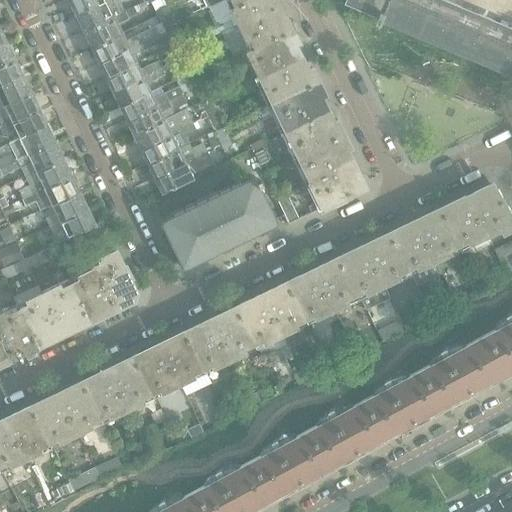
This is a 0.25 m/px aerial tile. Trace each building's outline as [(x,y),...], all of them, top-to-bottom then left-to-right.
[(104,0),(68,0),(75,14),(104,0)] [(84,31),(124,12),(118,0),(104,0),(75,14),(84,31)] [(222,0),(202,0),(206,8),(207,8),(222,0)] [(283,17),(279,7),(275,0),(222,0),(207,8),(216,25),(210,28),(213,36),(238,24),(246,41),(250,39),(254,47),(291,29),(284,16),(283,17)] [(348,0),(348,3),(380,16),(378,22),(383,25),(384,22),(511,75),(511,28),(444,0),(348,0)] [(175,23),(166,6),(158,10),(166,27),(175,23)] [(121,34),(117,25),(128,20),(127,18),(126,17),(135,13),(133,7),(124,12),(84,31),(92,48),(121,34)] [(99,63),(156,35),(152,27),(124,41),(121,34),(92,48),(99,63)] [(306,70),(302,61),(293,44),(297,42),(291,29),(254,47),(243,52),(268,104),(316,81),(310,68),(306,70)] [(132,56),(155,44),(158,51),(170,45),(164,32),(156,35),(99,63),(105,77),(135,62),(132,56)] [(0,64),(12,59),(4,42),(0,43),(0,64)] [(0,85),(28,72),(26,69),(19,72),(12,59),(0,64),(0,85)] [(112,91),(161,68),(162,68),(158,61),(139,70),(135,62),(105,77),(112,91)] [(149,92),(146,85),(157,80),(164,76),(161,68),(112,91),(120,106),(149,92)] [(0,105),(28,92),(23,80),(30,76),(28,72),(0,85),(0,105)] [(234,89),(249,81),(246,74),(231,82),(234,89)] [(230,91),(225,81),(208,90),(213,99),(230,91)] [(331,122),(327,113),(318,96),(322,94),(316,81),(268,104),(293,156),(341,133),(335,120),(331,122)] [(126,120),(182,93),(179,87),(164,94),(163,92),(152,98),(149,92),(120,106),(126,120)] [(222,120),(215,106),(225,101),(226,102),(237,96),(233,89),(230,91),(213,99),(200,105),(211,126),(222,120)] [(0,125),(36,108),(28,92),(0,105),(0,125)] [(133,133),(179,111),(178,108),(185,105),(180,95),(182,94),(182,93),(126,120),(133,133)] [(38,109),(50,103),(48,99),(36,105),(38,109)] [(45,125),(36,108),(0,125),(0,131),(2,135),(14,129),(19,138),(45,125)] [(140,148),(192,123),(189,118),(190,118),(186,108),(179,111),(133,133),(140,148)] [(147,163),(188,143),(185,137),(195,131),(192,123),(140,148),(147,163)] [(0,167),(53,142),(45,125),(19,138),(8,144),(13,153),(0,159),(0,167)] [(223,127),(213,131),(221,149),(231,144),(223,127)] [(360,182),(352,165),(344,148),(347,146),(341,133),(293,156),(315,202),(306,207),(310,213),(346,196),(346,195),(357,190),(356,188),(359,183),(360,182)] [(219,147),(214,135),(206,139),(211,150),(219,147)] [(265,146),(262,139),(251,144),(248,146),(252,152),(265,146)] [(35,171),(61,159),(53,142),(0,167),(0,172),(1,176),(30,162),(35,171)] [(154,177),(194,158),(191,151),(194,150),(191,143),(189,144),(188,143),(147,163),(154,177)] [(161,192),(202,173),(194,158),(154,177),(161,192)] [(21,198),(69,175),(61,159),(35,171),(39,180),(29,185),(29,186),(18,191),(21,198)] [(77,193),(69,175),(21,198),(24,206),(46,195),(51,205),(77,193)] [(274,224),(274,221),(274,220),(275,219),(258,186),(261,184),(258,179),(255,180),(254,177),(250,175),(159,220),(158,222),(180,267),(183,268),(274,224)] [(511,229),(511,214),(504,200),(503,200),(497,189),(489,186),(466,197),(466,196),(443,207),(461,245),(471,240),(473,244),(508,227),(510,230),(511,229)] [(49,226),(85,209),(77,193),(51,205),(56,214),(46,219),(46,221),(49,226)] [(298,219),(286,193),(275,198),(287,224),(298,219)] [(11,204),(2,208),(5,215),(14,211),(11,204)] [(461,245),(443,207),(391,232),(409,270),(418,266),(420,269),(454,253),(452,249),(461,245)] [(85,209),(49,226),(52,233),(53,234),(57,243),(76,234),(93,226),(85,209)] [(93,226),(76,234),(82,246),(106,234),(105,233),(100,222),(93,226)] [(15,242),(11,231),(0,235),(0,236),(5,247),(15,242)] [(409,270),(391,232),(340,257),(358,294),(368,289),(369,293),(375,291),(403,278),(400,274),(409,270)] [(511,241),(494,250),(509,278),(509,279),(511,277),(511,261),(511,259),(511,258),(511,241)] [(22,258),(15,243),(6,248),(12,262),(22,258)] [(134,292),(112,247),(89,258),(94,270),(113,308),(131,299),(134,292)] [(30,269),(55,257),(50,248),(26,259),(30,269)] [(358,294),(340,257),(289,281),(307,318),(314,333),(323,328),(318,318),(351,302),(349,298),(358,294)] [(0,272),(4,280),(27,269),(23,260),(0,270),(0,272)] [(113,308),(94,270),(77,278),(79,282),(70,286),(87,321),(113,308)] [(307,318),(289,281),(238,306),(256,343),(264,339),(266,343),(300,327),(298,323),(307,318)] [(87,321),(70,286),(61,290),(60,286),(26,303),(28,307),(19,311),(35,346),(87,321)] [(256,343),(238,306),(186,331),(204,368),(213,364),(215,368),(248,352),(246,348),(256,343)] [(35,346),(19,311),(10,315),(8,311),(0,315),(0,337),(10,358),(35,346)] [(418,324),(413,313),(401,319),(407,330),(418,324)] [(407,330),(401,319),(378,331),(383,342),(407,330)] [(511,320),(510,321),(491,331),(511,370),(511,320)] [(204,368),(186,331),(135,355),(153,393),(162,389),(164,392),(197,377),(195,373),(204,368)] [(511,370),(491,331),(425,366),(447,406),(511,370)] [(0,337),(0,362),(10,358),(0,337)] [(293,357),(287,345),(280,349),(285,361),(293,357)] [(153,393),(135,355),(84,380),(102,418),(111,413),(113,417),(145,402),(143,398),(153,393)] [(301,370),(306,380),(327,370),(321,359),(301,370)] [(447,406),(425,366),(369,397),(375,408),(390,436),(447,406)] [(102,418),(84,380),(33,405),(51,442),(60,438),(62,442),(94,426),(92,422),(102,418)] [(390,436),(375,408),(369,397),(313,427),(334,467),(390,436)] [(51,442),(33,405),(0,420),(0,467),(9,463),(11,467),(43,451),(41,447),(51,442)] [(198,419),(192,407),(183,411),(189,424),(198,419)] [(334,467),(313,427),(256,457),(278,497),(334,467)] [(150,454),(143,441),(133,447),(139,460),(150,454)] [(249,511),(278,497),(256,457),(200,488),(213,511),(249,511)] [(73,491),(99,479),(94,468),(68,480),(73,491)] [(213,511),(200,488),(154,511),(213,511)] [(55,500),(50,489),(43,492),(48,503),(55,500)] [(48,503),(43,492),(35,496),(41,507),(48,503)]
